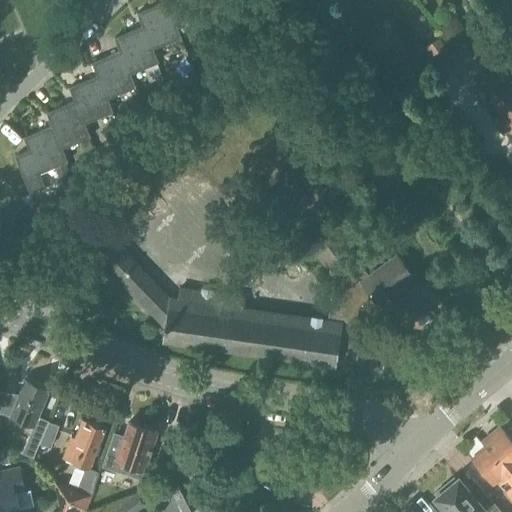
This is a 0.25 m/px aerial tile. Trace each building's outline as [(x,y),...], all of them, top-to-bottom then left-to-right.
[(163,0),(164,2),(151,7),(166,43),(180,37),(175,24),(188,19),(180,0),(163,0)] [(142,26),(128,32),(143,68),(157,63),(151,49),(166,43),(151,7),(137,13),(142,26)] [(443,33),(451,44),(466,33),(458,22),(443,33)] [(119,52),(106,57),(120,93),(135,87),(129,74),(143,68),(128,32),(113,38),(119,52)] [(511,80),(511,73),(497,55),(484,40),(469,52),(481,68),(473,75),(492,97),(488,101),(500,115),(492,121),(504,134),(511,128),(511,89),(508,85),(511,80)] [(446,50),(439,41),(433,45),(435,47),(429,52),(435,59),(446,50)] [(96,76),(84,81),(98,118),(112,113),(106,99),(120,93),(106,57),(91,63),(96,76)] [(74,101),(61,106),(76,143),(90,137),(85,124),(98,118),(84,81),(68,88),(74,101)] [(263,83),(243,102),(274,134),(294,115),(263,83)] [(243,102),(224,120),(255,152),(274,134),(243,102)] [(51,126),(38,131),(53,168),(67,162),(62,149),(76,143),(61,106),(45,112),(51,126)] [(224,120),(206,138),(236,170),(255,152),(224,120)] [(28,151),(15,157),(30,193),(45,187),(39,173),(53,168),(38,131),(23,137),(28,151)] [(206,138),(187,156),(217,188),(236,170),(206,138)] [(187,156),(168,175),(198,207),(217,188),(187,156)] [(168,175),(148,194),(179,226),(198,207),(168,175)] [(339,181),(303,207),(320,229),(355,203),(339,181)] [(44,207),(37,199),(33,200),(32,200),(26,206),(38,218),(39,217),(46,211),(44,207)] [(355,203),(320,229),(335,250),(371,224),(355,203)] [(371,224),(335,250),(351,271),(387,245),(371,224)] [(98,252),(95,254),(114,273),(125,285),(164,324),(163,327),(166,328),(164,338),(164,340),(166,340),(332,364),(334,365),(334,362),(335,356),(354,359),(359,327),(340,324),(340,322),(321,320),(321,318),(312,316),(311,319),(241,308),(211,304),(211,301),(200,300),(200,302),(170,298),(169,299),(141,269),(130,258),(111,239),(108,242),(98,252)] [(387,245),(351,271),(367,293),(403,267),(387,245)] [(9,265),(3,276),(18,283),(23,272),(9,265)] [(52,268),(40,294),(58,302),(70,277),(52,268)] [(20,394),(3,392),(1,413),(33,426),(48,390),(25,380),(20,394)] [(71,436),(62,458),(88,468),(104,428),(82,419),(74,438),(71,436)] [(128,423),(122,441),(111,438),(102,467),(139,479),(141,478),(157,433),(128,423)] [(503,475),(511,485),(511,443),(500,430),(483,444),(486,447),(472,458),(492,483),(503,475)] [(24,447),(21,453),(33,458),(39,443),(40,440),(29,435),(24,447)] [(6,451),(0,452),(0,464),(9,463),(6,451)] [(0,511),(5,511),(18,510),(14,492),(24,490),(19,467),(0,471),(0,511)] [(180,472),(166,479),(183,511),(185,511),(198,506),(180,472)] [(445,485),(434,493),(437,496),(434,498),(446,511),(480,511),(484,509),(458,478),(447,487),(445,485)] [(84,511),(85,511),(91,495),(53,481),(59,511),(84,511)] [(135,493),(87,511),(133,511),(144,504),(135,493)] [(418,511),(411,503),(400,511),(418,511)]
